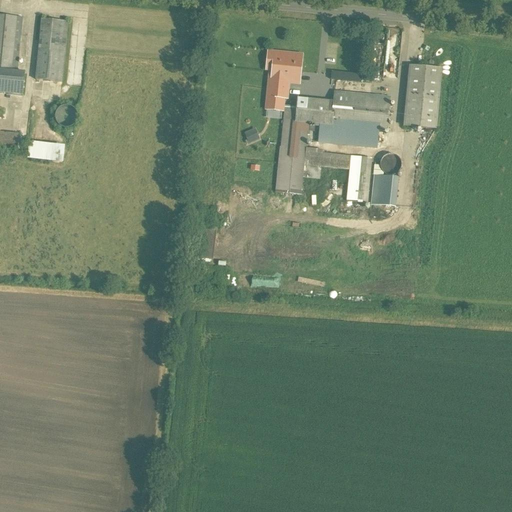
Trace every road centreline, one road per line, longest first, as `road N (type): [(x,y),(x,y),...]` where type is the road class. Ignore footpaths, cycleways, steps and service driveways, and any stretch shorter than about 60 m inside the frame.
road 1 (track): [(151,511),(198,0)]
road 2 (tertiary): [(230,0),(511,27)]
